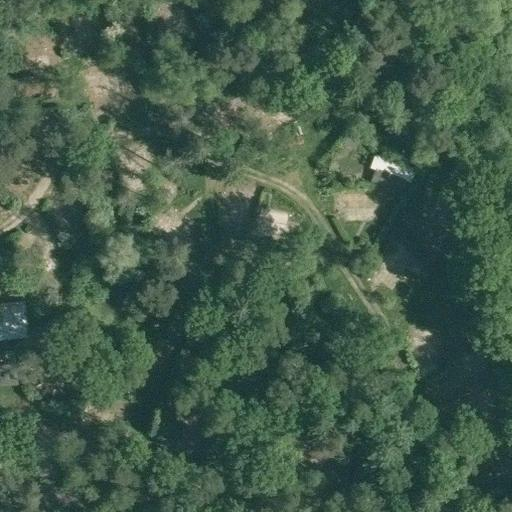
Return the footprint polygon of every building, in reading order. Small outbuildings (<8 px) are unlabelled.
[(178,0),(176,0),(165,0),(166,28),(180,28),(178,0)] [(79,14),(77,25),(95,27),(96,16),(79,14)] [(94,84),(132,75),(128,62),(91,71),(94,84)] [(225,127),(238,131),(243,115),(231,111),(225,127)] [(424,201),(434,243),(445,240),(434,199),(424,201)] [(57,249),(67,244),(51,214),(42,219),(57,249)] [(0,303),(0,337),(35,333),(31,300),(0,303)] [(40,424),(39,437),(62,438),(63,425),(40,424)]
